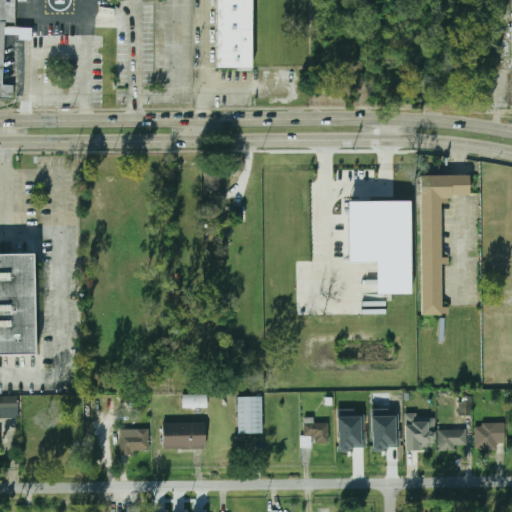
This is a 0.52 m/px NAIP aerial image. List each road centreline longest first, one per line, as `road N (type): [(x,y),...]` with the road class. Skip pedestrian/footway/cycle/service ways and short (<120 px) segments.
road 1 (residential): [(511,481),(0,485)]
road 2 (secondary): [(4,139),(427,138),(511,148)]
road 3 (secondary): [(511,124),(401,114),(24,119)]
